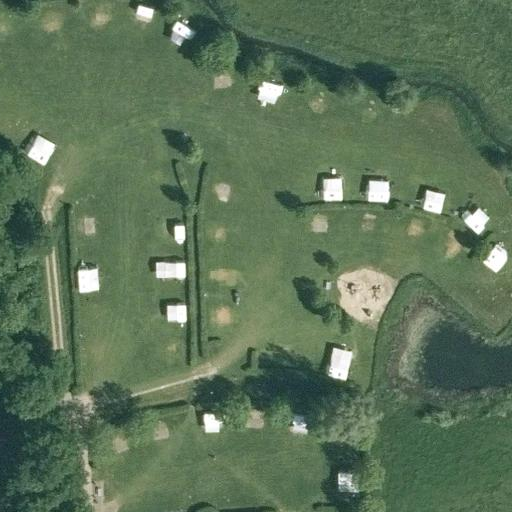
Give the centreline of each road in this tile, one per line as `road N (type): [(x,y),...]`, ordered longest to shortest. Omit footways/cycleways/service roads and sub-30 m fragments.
road 1 (track): [(69,511),(56,200)]
road 2 (track): [(213,367),(65,415)]
